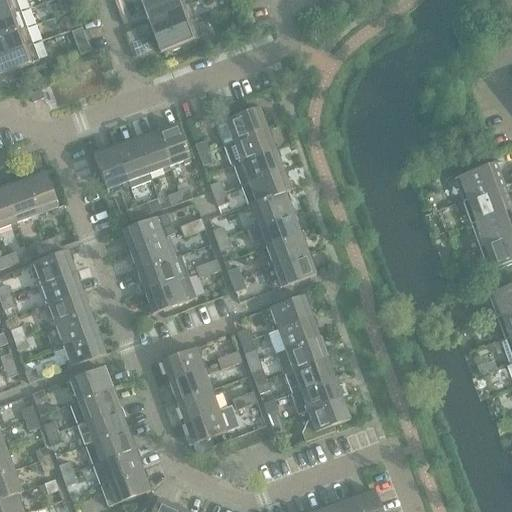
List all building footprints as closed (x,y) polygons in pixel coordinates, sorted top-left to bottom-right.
[(5,0),(0,2),(0,20),(21,13),(16,0),(5,0)] [(118,0),(114,1),(119,14),(127,11),(122,0),(118,0)] [(155,0),(142,5),(147,21),(190,5),(188,0),(155,0)] [(147,21),(153,37),(196,21),(190,5),(147,21)] [(127,11),(119,14),(123,25),(131,22),(127,11)] [(21,13),(0,20),(0,39),(27,29),(21,13)] [(196,21),(153,37),(159,54),(203,39),(196,21)] [(27,29),(0,39),(0,57),(33,45),(27,29)] [(126,35),(130,46),(138,43),(134,32),(126,35)] [(143,54),(138,43),(130,46),(135,57),(143,54)] [(33,45),(0,57),(0,76),(39,62),(33,45)] [(33,104),(34,104),(44,100),(41,91),(30,96),(33,104)] [(225,147),(234,144),(268,131),(260,109),(217,126),(225,147)] [(156,134),(168,169),(190,161),(177,126),(156,134)] [(268,131),(234,144),(241,164),(276,151),(268,131)] [(168,169),(156,134),(136,142),(149,176),(168,169)] [(151,182),(149,176),(136,142),(115,149),(128,184),(130,190),(151,182)] [(195,146),(199,157),(210,153),(206,142),(195,146)] [(128,184),(115,149),(94,157),(107,192),(128,184)] [(276,151),(241,164),(249,184),(283,171),(276,151)] [(199,157),(203,167),(214,163),(210,153),(199,157)] [(460,178),(469,202),(504,189),(496,165),(460,178)] [(285,194),(286,195),(291,193),(283,171),(249,184),(242,187),(249,206),(250,206),(256,204),(257,205),(285,194)] [(45,175),(24,183),(37,217),(58,210),(45,175)] [(210,186),(214,197),(225,193),(221,182),(210,186)] [(4,190),(16,225),(37,217),(24,183),(4,190)] [(511,211),(511,210),(504,189),(469,202),(477,225),(511,211)] [(4,190),(0,191),(0,230),(16,225),(4,190)] [(177,194),(181,204),(192,200),(188,190),(177,194)] [(214,197),(218,207),(229,203),(225,193),(214,197)] [(181,204),(177,194),(167,198),(171,208),(181,204)] [(293,215),(286,195),(285,194),(257,205),(256,204),(250,206),(259,228),(293,215)] [(147,205),(137,209),(141,219),(151,215),(147,205)] [(130,223),(141,219),(137,209),(126,212),(130,223)] [(511,237),(511,211),(477,225),(486,247),(511,237)] [(293,215),(259,228),(266,248),(300,235),(293,215)] [(129,255),(164,242),(156,220),(121,233),(129,255)] [(190,226),(194,236),(204,233),(200,222),(190,226)] [(194,236),(190,226),(179,230),(184,240),(194,236)] [(216,244),(229,239),(225,228),(212,233),(216,244)] [(300,235),(266,248),(273,268),(308,255),(300,235)] [(511,237),(486,247),(498,280),(511,275),(511,237)] [(56,239),(46,243),(50,252),(59,249),(56,239)] [(216,244),(220,254),(233,249),(229,239),(216,244)] [(169,240),(164,242),(129,255),(137,275),(176,260),(169,240)] [(39,256),(50,252),(46,243),(36,247),(39,256)] [(33,266),(41,286),(75,274),(67,253),(33,266)] [(15,254),(5,258),(9,267),(19,264),(15,254)] [(274,292),(281,289),(316,277),(308,255),(273,268),(266,271),(274,292)] [(0,270),(9,267),(5,258),(0,259),(0,270)] [(176,260),(137,275),(144,295),(188,278),(180,258),(176,260)] [(205,266),(209,277),(219,273),(215,262),(205,266)] [(209,277),(205,266),(195,270),(199,281),(209,277)] [(231,284),(245,279),(241,268),(227,273),(231,284)] [(83,294),(75,274),(41,286),(49,307),(83,294)] [(511,275),(498,280),(502,291),(494,294),(503,317),(511,313),(511,275)] [(196,300),(188,278),(144,295),(152,316),(196,300)] [(231,284),(235,294),(248,289),(245,279),(231,284)] [(0,290),(0,301),(10,298),(6,288),(0,290)] [(56,327),(91,314),(83,294),(49,307),(56,327)] [(13,309),(10,298),(0,301),(0,304),(3,312),(13,309)] [(270,310),(278,332),(312,319),(304,298),(270,310)] [(511,339),(511,338),(511,313),(503,317),(511,339)] [(98,335),(91,314),(56,327),(64,347),(98,335)] [(319,340),(312,319),(278,332),(285,352),(319,340)] [(10,332),(14,343),(25,339),(21,328),(10,332)] [(237,334),(238,335),(242,345),(252,341),(248,330),(237,334)] [(98,335),(64,347),(70,363),(66,364),(69,370),(106,356),(98,335)] [(28,349),(25,339),(14,343),(18,353),(28,349)] [(285,352),(292,372),(327,359),(319,340),(285,352)] [(256,352),(252,341),(242,345),(245,355),(256,352)] [(204,373),(198,356),(202,355),(200,349),(162,363),(170,385),(204,373)] [(15,365),(12,355),(1,359),(5,368),(15,365)] [(238,355),(228,358),(232,368),(242,364),(238,355)] [(221,372),(232,368),(228,358),(218,362),(221,372)] [(292,396),(300,393),(334,380),(327,359),(292,372),(285,375),(292,396)] [(23,386),(19,376),(15,365),(5,368),(12,390),(23,386)] [(70,382),(78,404),(112,391),(104,369),(70,382)] [(36,370),(25,374),(29,385),(40,380),(36,370)] [(252,375),(256,386),(267,382),(263,371),(252,375)] [(177,405),(211,393),(204,373),(170,385),(177,405)] [(342,400),(334,380),(300,393),(307,413),(342,400)] [(271,392),(267,382),(256,386),(260,396),(271,392)] [(120,412),(112,391),(78,404),(70,407),(78,427),(120,412)] [(34,396),(37,406),(48,402),(44,392),(34,396)] [(185,426),(219,413),(211,393),(177,405),(185,426)] [(243,398),(246,408),(256,405),(252,394),(243,398)] [(236,412),(246,408),(243,398),(232,402),(236,412)] [(349,422),(342,400),(307,413),(311,423),(308,424),(302,436),(305,445),(335,434),(333,428),(349,422)] [(21,413),(25,423),(36,419),(32,409),(21,413)] [(85,447),(127,432),(120,412),(78,427),(85,447)] [(267,416),(271,426),(282,422),(278,412),(267,416)] [(227,435),(219,413),(185,426),(193,447),(227,435)] [(36,419),(25,423),(29,433),(39,429),(36,419)] [(286,433),(282,422),(271,426),(275,437),(286,433)] [(45,427),(49,438),(59,434),(55,423),(45,427)] [(135,452),(127,432),(85,447),(93,467),(100,464),(135,452)] [(62,444),(59,434),(49,438),(52,448),(62,444)] [(36,453),(40,464),(51,460),(47,450),(36,453)] [(142,471),(135,452),(100,464),(108,484),(142,471)] [(0,455),(0,478),(15,473),(7,453),(0,455)] [(51,460),(40,464),(44,474),(54,470),(51,460)] [(59,467),(63,478),(73,474),(69,464),(59,467)] [(151,494),(142,471),(108,484),(100,487),(109,510),(151,494)] [(15,473),(0,478),(0,502),(17,496),(22,494),(15,473)] [(77,485),(73,474),(63,478),(66,488),(77,485)] [(48,495),(58,491),(55,481),(44,485),(48,495)] [(352,500),(356,511),(380,511),(373,492),(352,500)] [(22,511),(17,496),(0,502),(0,511),(22,511)] [(356,511),(352,500),(331,508),(332,511),(356,511)] [(178,511),(158,502),(153,511),(178,511)]
